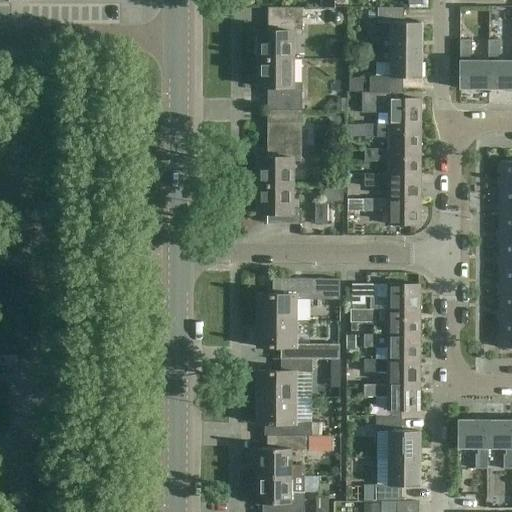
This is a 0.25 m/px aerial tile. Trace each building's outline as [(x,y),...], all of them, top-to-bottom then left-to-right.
[(259,59),(293,59),(293,35),(302,35),(302,8),(268,8),(268,30),(259,30),(259,59)] [(378,36),(378,49),(421,50),(421,23),(403,23),(404,8),(378,8),(378,23),(391,23),(391,36),(378,36)] [(487,10),(462,10),(462,26),(487,26),(487,10)] [(459,89),(488,89),(488,62),(468,62),(468,55),(472,55),(472,41),(460,41),(459,89)] [(488,41),(488,62),(488,89),(511,88),(511,61),(496,62),(497,55),(500,55),(500,41),(488,41)] [(421,77),(421,50),(378,49),(378,60),(390,60),(390,76),(366,76),(366,90),(377,90),(377,92),(403,92),(403,77),(421,77)] [(293,83),(293,59),(259,59),(259,87),(268,87),(268,111),(302,111),(302,83),(293,83)] [(365,99),(365,112),(378,112),(378,124),(421,125),(421,99),(389,99),(389,92),(365,92),(365,99)] [(259,157),(259,185),(293,185),(293,161),(302,161),(302,111),(268,111),(268,157),(259,157)] [(388,137),(388,149),(421,149),(421,125),(378,124),(378,125),(365,125),(365,137),(388,137)] [(378,149),(365,149),(365,162),(378,162),(378,149)] [(421,174),(421,149),(388,149),(388,174),(421,174)] [(511,161),(500,162),(500,189),(511,189),(511,161)] [(378,174),(365,174),(365,187),(378,187),(378,174)] [(421,199),(421,174),(388,174),(388,199),(421,199)] [(293,209),(293,185),(259,185),(259,213),(268,213),(268,224),(302,224),(302,209),(293,209)] [(511,189),(500,189),(500,215),(511,215),(511,189)] [(344,222),(345,196),(330,196),(329,221),(344,222)] [(420,224),(421,199),(388,199),(388,200),(365,199),(365,212),(388,212),(388,224),(420,224)] [(327,201),(315,202),(316,224),(328,223),(327,201)] [(511,215),(500,215),(500,242),(511,241),(511,215)] [(511,241),(500,242),(500,268),(511,268),(511,241)] [(511,268),(500,268),(500,295),(511,294),(511,268)] [(258,294),(258,321),(296,321),(297,299),(340,299),(340,300),(341,300),(341,278),(282,278),(282,295),(258,294)] [(388,310),(420,310),(420,285),(352,284),(352,304),(352,310),(364,310),(364,304),(364,297),(388,298),(388,310)] [(511,294),(500,295),(500,321),(511,320),(511,294)] [(388,310),(377,310),(364,310),(352,310),(353,323),(377,323),(388,323),(388,335),(420,335),(420,310),(388,310)] [(511,320),(500,321),(500,348),(511,348),(511,320)] [(296,346),(296,321),(258,321),(258,347),(282,347),(282,359),(312,359),(313,346),(296,346)] [(388,335),(377,335),(364,335),(364,348),(388,347),(388,360),(420,360),(420,335),(388,335)] [(312,372),(312,359),(282,359),(282,371),(258,371),(258,397),(296,397),(296,372),(312,372)] [(420,360),(388,360),(365,360),(364,373),(388,373),(388,385),(420,385),(420,360)] [(388,385),(377,384),(364,385),(364,398),(378,397),(388,397),(388,410),(420,410),(420,385),(388,385)] [(296,422),(296,397),(258,397),(258,423),(281,424),(281,436),(319,436),(319,423),(296,422)] [(389,458),(419,458),(419,431),(402,431),(402,416),(376,416),(376,431),(389,431),(389,458)] [(511,420),(487,421),(487,448),(507,448),(507,455),(503,455),(503,469),(511,469),(511,420)] [(487,448),(487,421),(458,421),(458,448),(479,448),(479,455),(475,455),(475,469),(487,469),(487,458),(487,448)] [(257,449),(257,476),(292,477),(305,477),(305,465),(292,464),(292,450),(305,450),(305,436),(268,436),(268,449),(257,449)] [(419,486),(419,458),(389,458),(389,485),(364,485),(364,500),(402,500),(402,486),(419,486)] [(292,492),(292,477),(257,476),(257,504),(267,504),(267,511),(304,511),(305,492),(292,492)] [(381,511),(420,511),(420,502),(382,502),(381,511)]
